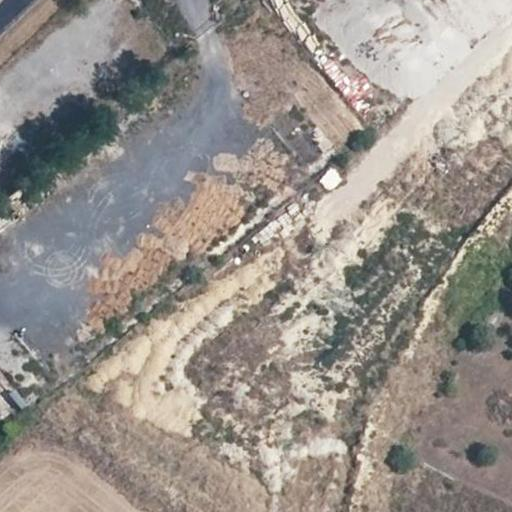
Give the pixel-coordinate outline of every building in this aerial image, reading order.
[(293,0),(283,11),(304,30),(324,9),(313,0),(293,0)] [(410,66),(436,49),(422,27),(396,44),(410,66)] [(0,159),(2,161),(29,143),(20,131),(0,143),(0,159)] [(148,216),(170,257),(198,242),(176,201),(148,216)] [(118,279),(109,287),(124,305),(134,296),(118,279)] [(71,327),(82,319),(70,303),(59,312),(71,327)] [(35,352),(48,346),(38,321),(25,327),(35,352)] [(21,401),(0,381),(0,418),(2,421),(21,401)]
